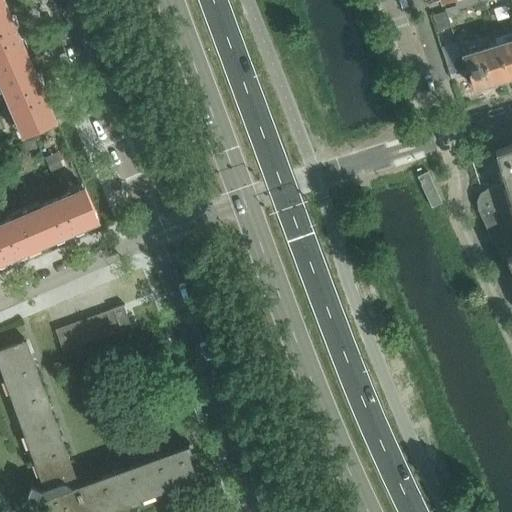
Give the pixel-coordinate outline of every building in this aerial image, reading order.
[(458,9),(483,1),(482,0),(460,0),(455,2),(457,6),(446,9),(446,11),(448,17),(460,13),(458,9)] [(0,4),(0,74),(31,61),(25,47),(25,46),(24,46),(20,36),(21,36),(20,35),(22,34),(19,26),(17,26),(16,25),(15,26),(11,16),(12,16),(12,14),(11,15),(5,2),(0,4)] [(446,11),(432,15),(437,31),(449,27),(447,22),(449,21),(448,17),(446,11)] [(511,39),(496,44),(507,77),(511,75),(511,39)] [(496,44),(463,55),(473,88),(507,77),(496,44)] [(31,61),(0,74),(0,81),(23,134),(56,120),(50,106),(51,106),(50,104),(49,105),(45,95),(46,95),(45,94),(47,93),(44,85),(44,84),(42,85),(41,84),(36,75),(37,74),(37,73),(36,74),(31,61)] [(34,138),(23,142),(26,151),(37,147),(34,138)] [(480,193),(477,201),(478,209),(502,261),(507,259),(511,269),(511,144),(495,150),(505,183),(498,185),(498,184),(487,188),(480,193)] [(57,152),(45,158),(52,173),(64,168),(57,152)] [(428,171),(417,176),(432,207),(442,202),(428,171)] [(84,227),(84,226),(98,220),(84,187),(26,212),(41,244),(54,239),(54,240),(55,239),(55,238),(63,235),(64,235),(65,235),(66,237),(74,233),(73,231),(74,231),(74,230),(83,226),(83,227),(84,227)] [(27,251),(27,250),(41,244),(26,212),(0,222),(0,261),(6,259),(7,260),(8,259),(9,261),(17,258),(16,256),(17,255),(17,254),(26,251),(27,251)] [(120,331),(133,327),(132,326),(130,327),(123,305),(125,305),(124,304),(112,309),(120,331)] [(112,309),(101,313),(108,335),(120,331),(112,309)] [(101,313),(89,317),(97,339),(108,335),(101,313)] [(89,317),(78,321),(86,343),(97,339),(89,317)] [(78,321),(67,325),(75,347),(86,343),(78,321)] [(67,325),(55,329),(63,351),(75,347),(67,325)] [(7,372),(3,374),(5,378),(4,379),(5,380),(10,393),(14,392),(17,400),(13,401),(15,406),(14,406),(15,408),(20,421),(24,419),(27,428),(23,429),(25,433),(24,434),(25,435),(30,448),(34,447),(37,455),(33,456),(35,461),(34,461),(35,463),(40,476),(44,474),(47,482),(43,484),(45,488),(40,490),(39,489),(39,488),(31,485),(27,493),(28,493),(26,498),(35,502),(37,497),(46,500),(47,500),(51,511),(99,511),(100,511),(98,508),(106,505),(108,509),(112,507),(112,508),(114,507),(127,502),(126,498),(134,495),(135,499),(140,497),(140,498),(142,497),(141,497),(155,492),(153,488),(161,485),(163,489),(167,487),(168,488),(169,487),(182,482),(181,478),(189,475),(190,479),(195,477),(195,478),(197,477),(190,458),(196,456),(195,452),(188,455),(187,451),(173,456),(171,451),(161,455),(156,456),(158,461),(145,466),(144,461),(133,465),(129,466),(130,471),(118,476),(116,471),(106,475),(101,476),(103,481),(90,486),(89,481),(79,485),(79,484),(78,485),(76,477),(71,479),(66,467),(71,465),(67,454),(66,450),(61,452),(56,439),(61,438),(57,427),(56,422),(51,424),(46,412),(51,410),(47,399),(46,395),(41,397),(36,384),(41,382),(37,372),(36,367),(31,369),(26,357),(31,355),(27,344),(26,340),(25,340),(21,342),(21,341),(0,348),(0,365),(0,366),(4,364),(7,372)]
